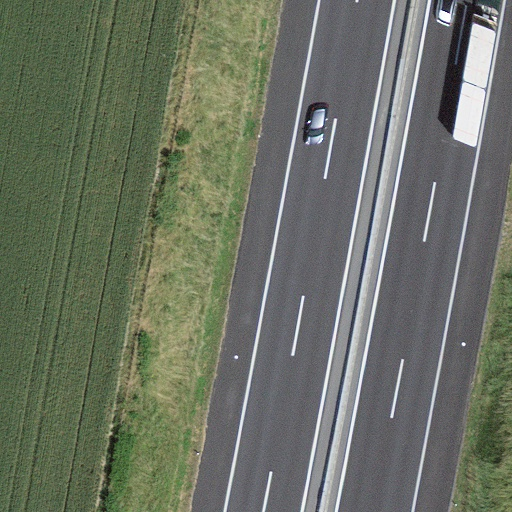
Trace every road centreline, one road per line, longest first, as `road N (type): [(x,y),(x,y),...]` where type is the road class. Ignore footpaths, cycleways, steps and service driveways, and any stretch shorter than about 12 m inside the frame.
road 1 (motorway): [(374,511),(467,0)]
road 2 (motorway): [(357,0),(264,511)]
